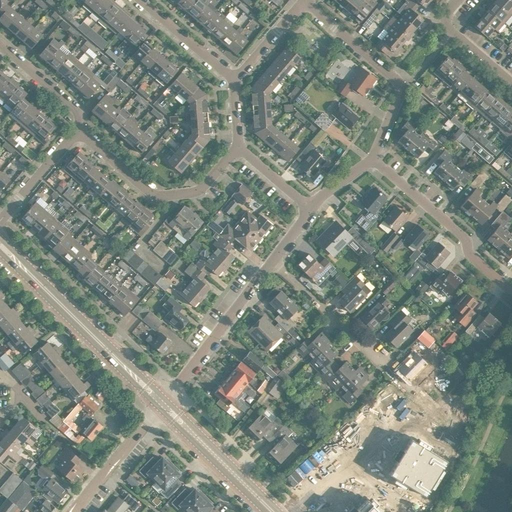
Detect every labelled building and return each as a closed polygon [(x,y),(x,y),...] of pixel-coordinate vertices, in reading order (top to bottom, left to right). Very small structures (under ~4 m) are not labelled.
[(0,0),(0,17),(9,7),(6,4),(6,0),(0,0)] [(93,9),(101,0),(86,0),(85,2),(82,5),(91,13),(93,9)] [(101,16),(113,3),(108,0),(101,0),(93,9),(101,16)] [(181,0),(178,4),(186,11),(196,0),(181,0)] [(199,0),(196,0),(186,11),(195,19),(206,5),(199,0)] [(350,0),(344,8),(352,15),(364,0),(350,0)] [(372,0),(364,0),(352,15),(360,22),(377,3),(372,0)] [(404,0),(415,9),(419,3),(424,7),(430,0),(404,0)] [(493,0),(495,1),(511,15),(511,13),(511,1),(510,0),(493,0)] [(495,1),(492,4),(490,3),(486,8),(488,9),(504,23),(511,15),(495,1)] [(55,10),(58,6),(53,2),(49,6),(55,10)] [(121,10),(117,7),(119,6),(114,2),(113,3),(101,16),(97,21),(105,28),(107,26),(121,10)] [(206,5),(195,19),(203,26),(217,9),(209,2),(206,5)] [(402,16),(416,28),(423,19),(404,3),(397,12),(402,16)] [(0,17),(0,21),(6,27),(18,14),(9,7),(0,17)] [(376,17),(381,12),(376,8),(372,13),(376,17)] [(118,30),(129,17),(125,14),(127,13),(122,9),(121,10),(107,26),(115,33),(118,30)] [(210,34),(211,33),(225,17),(217,9),(203,26),(207,29),(205,30),(210,34)] [(488,9),(481,17),(494,29),(497,31),(504,23),(488,9)] [(377,17),(376,17),(372,13),(362,25),(367,29),(377,17)] [(6,27),(14,34),(26,21),(18,14),(6,27)] [(390,20),(409,36),(410,37),(414,33),(412,32),(416,28),(402,16),(398,21),(393,16),(390,20)] [(77,28),(80,24),(72,17),(69,21),(77,28)] [(129,17),(118,30),(126,37),(137,24),(129,17)] [(211,33),(219,40),(231,27),(234,24),(225,17),(211,33)] [(481,17),(473,26),(486,37),(494,29),(481,17)] [(383,28),(388,32),(401,44),(405,40),(407,41),(410,37),(409,36),(390,20),(383,28)] [(14,34),(23,41),(34,28),(26,21),(14,34)] [(137,24),(126,37),(123,41),(129,46),(127,49),(132,53),(142,41),(139,39),(145,32),(137,24)] [(231,27),(219,40),(228,47),(239,34),(243,29),(240,26),(236,31),(231,27)] [(34,28),(23,41),(31,48),(42,35),(34,28)] [(394,53),(401,44),(388,32),(381,41),(380,40),(375,45),(385,54),(390,49),(394,53)] [(239,34),(228,47),(236,54),(247,41),(239,34)] [(133,54),(142,62),(153,48),(144,41),(133,54)] [(50,42),(39,55),(47,62),(59,49),(62,45),(58,42),(55,46),(50,42)] [(59,49),(47,62),(55,69),(69,53),(70,52),(62,45),(59,49)] [(279,54),(292,66),(300,57),(287,46),(279,54)] [(142,62),(150,69),(161,55),(153,48),(142,62)] [(55,69),(64,76),(78,60),(69,53),(55,69)] [(279,54),(272,63),(285,74),(292,66),(279,54)] [(161,55),(150,69),(147,72),(155,79),(158,76),(169,62),(161,55)] [(442,80),(444,77),(457,62),(453,58),(451,60),(447,56),(436,69),(436,70),(434,73),(442,80)] [(64,76),(72,84),(86,67),(78,60),(64,76)] [(169,62),(158,76),(155,79),(164,86),(178,70),(169,62)] [(461,66),(457,62),(444,77),(442,80),(450,87),(453,84),(464,71),(460,67),(461,66)] [(265,71),(278,82),(285,74),(272,63),(265,71)] [(80,91),(94,74),(86,67),(72,84),(75,86),(74,88),(79,92),(80,91)] [(361,67),(349,84),(342,79),(335,89),(345,96),(351,87),(364,96),(369,89),(368,88),(370,85),(371,86),(376,79),(361,67)] [(120,79),(123,75),(118,71),(115,75),(120,79)] [(258,79),(271,90),(278,82),(265,71),(258,79)] [(453,84),(461,91),(472,78),(464,71),(453,84)] [(0,90),(10,79),(2,72),(0,73),(0,90)] [(178,93),(189,80),(181,72),(169,86),(178,93)] [(102,81),(94,74),(80,91),(84,94),(82,95),(87,99),(100,85),(104,88),(107,84),(113,77),(109,74),(102,81)] [(109,92),(120,79),(115,75),(113,77),(107,84),(104,88),(109,92)] [(11,77),(10,79),(0,90),(0,98),(4,102),(18,86),(15,83),(16,82),(11,77)] [(465,102),(469,98),(480,85),(472,78),(461,91),(457,95),(465,102)] [(252,110),(270,109),(269,93),(271,90),(258,79),(251,87),(252,110)] [(186,100),(197,87),(189,80),(178,93),(186,100)] [(434,89),(429,85),(426,88),(422,85),(419,89),(427,97),(430,93),(434,89)] [(480,85),(469,98),(465,102),(473,109),(488,92),(480,85)] [(12,109),(15,106),(15,107),(23,98),(27,94),(18,86),(4,102),(12,109)] [(190,118),(208,117),(206,94),(197,87),(186,100),(189,103),(190,118)] [(497,99),(488,92),(473,109),(476,112),(479,111),(483,115),(497,99)] [(438,100),(430,93),(427,97),(435,104),(438,100)] [(140,103),(143,99),(137,94),(134,98),(140,103)] [(91,110),(99,118),(111,105),(116,99),(113,97),(111,99),(106,95),(103,98),(102,97),(91,110)] [(491,122),(491,121),(493,119),(505,106),(501,103),(503,101),(498,97),(497,99),(483,115),(491,122)] [(23,98),(15,107),(15,106),(12,109),(11,111),(8,114),(17,121),(31,105),(23,98)] [(146,108),(148,104),(143,99),(140,103),(146,108)] [(17,121),(25,128),(39,112),(35,109),(37,107),(32,103),(31,105),(17,121)] [(332,115),(348,129),(358,117),(341,103),(332,115)] [(505,106),(493,119),(491,121),(500,128),(502,126),(511,113),(511,112),(509,110),(511,108),(506,104),(505,106)] [(111,105),(99,118),(108,125),(119,112),(121,109),(118,106),(115,109),(111,105)] [(263,140),(274,127),(271,124),(270,109),(252,110),(254,133),(263,140)] [(25,128),(33,135),(47,119),(39,112),(25,128)] [(108,125),(116,132),(127,119),(119,112),(108,125)] [(324,131),(332,122),(321,113),(313,122),(324,131)] [(511,113),(502,126),(500,128),(499,129),(510,139),(511,136),(511,131),(511,113)] [(130,116),(127,119),(116,132),(124,139),(135,126),(138,123),(130,116)] [(33,135),(45,145),(49,140),(46,138),(56,126),(52,123),(53,121),(48,117),(47,119),(33,135)] [(189,136),(202,148),(209,139),(208,117),(190,118),(191,134),(189,136)] [(397,139),(406,148),(419,134),(413,129),(416,125),(408,118),(400,127),(404,131),(397,139)] [(124,139),(132,146),(143,133),(135,126),(124,139)] [(271,147),(282,134),(274,127),(263,140),(271,147)] [(476,130),(472,127),(468,132),(476,139),(479,136),(474,132),(476,130)] [(321,129),(301,152),(307,157),(302,164),(299,166),(311,177),(326,160),(319,155),(321,153),(313,145),(324,132),(321,129)] [(465,135),(458,129),(454,134),(461,140),(465,135)] [(143,133),(132,146),(141,153),(152,140),(143,133)] [(282,134),(271,147),(279,154),(290,141),(282,134)] [(436,143),(432,139),(428,135),(425,139),(419,134),(406,148),(416,156),(423,148),(428,152),(436,143)] [(442,143),(446,138),(441,134),(437,138),(442,143)] [(476,143),(466,134),(460,141),(470,150),(471,148),(476,143)] [(182,145),(195,156),(202,148),(189,136),(182,145)] [(484,140),(479,136),(476,139),(484,146),(487,143),(489,141),(485,138),(484,140)] [(290,141),(279,154),(287,161),(299,148),(290,141)] [(489,163),(494,158),(476,143),(471,148),(489,163)] [(175,153),(188,164),(195,156),(182,145),(175,153)] [(511,146),(511,147),(509,145),(503,152),(511,159),(511,146)] [(26,146),(24,148),(21,152),(31,161),(36,154),(26,146)] [(432,171),(442,179),(454,165),(448,160),(452,157),(443,149),(435,159),(439,163),(432,171)] [(79,151),(66,166),(63,169),(72,177),(86,160),(82,157),(84,156),(79,151)] [(307,157),(301,152),(296,159),(302,164),(307,157)] [(188,164),(175,153),(167,161),(180,173),(188,164)] [(80,184),(83,181),(94,167),(86,160),(72,177),(80,184)] [(463,184),(471,174),(463,167),(460,170),(454,165),(442,179),(446,183),(445,185),(450,189),(459,180),(463,184)] [(488,176),(485,174),(489,169),(486,166),(469,185),(474,190),(460,206),(471,215),(484,200),(478,195),(482,191),(478,188),(488,176)] [(83,181),(91,188),(102,174),(94,167),(83,181)] [(1,172),(0,173),(0,190),(10,180),(1,172)] [(94,190),(99,195),(111,181),(110,181),(102,174),(91,188),(88,192),(91,194),(94,190)] [(110,181),(111,181),(99,195),(107,202),(119,188),(115,185),(116,184),(112,180),(110,181)] [(247,199),(252,193),(241,184),(236,190),(247,199)] [(107,202),(116,209),(127,196),(123,193),(125,191),(120,187),(119,188),(107,202)] [(368,191),(369,193),(360,203),(369,210),(364,217),(361,214),(354,221),(366,231),(381,214),(376,210),(386,198),(384,197),(385,195),(381,192),(380,193),(374,187),(373,189),(371,187),(368,191)] [(242,204),(247,199),(236,190),(232,195),(242,204)] [(481,224),(495,208),(501,212),(502,211),(511,200),(505,194),(497,204),(493,201),(489,205),(484,200),(471,215),(481,224)] [(135,203),(127,196),(116,209),(113,213),(116,215),(119,212),(124,216),(135,203)] [(135,203),(124,216),(121,219),(129,226),(143,210),(140,207),(141,205),(136,201),(135,203)] [(36,202),(33,205),(21,218),(30,225),(44,209),(36,202)] [(233,209),(227,205),(223,210),(229,214),(233,209)] [(168,216),(164,220),(177,232),(193,214),(184,206),(172,219),(168,216)] [(395,206),(383,221),(395,231),(407,216),(395,206)] [(149,227),(146,224),(152,217),(148,214),(149,212),(145,208),(143,210),(129,226),(141,236),(149,227)] [(30,225),(38,232),(49,219),(52,216),(44,209),(30,225)] [(253,235),(260,240),(272,225),(260,215),(256,219),(247,211),(238,222),(244,227),(244,226),(254,234),(253,235)] [(502,211),(501,212),(490,225),(491,225),(492,223),(497,228),(487,240),(497,249),(510,234),(503,227),(510,218),(502,211)] [(202,221),(193,214),(177,232),(187,240),(190,235),(191,236),(196,231),(195,230),(196,229),(198,229),(200,226),(199,225),(202,221)] [(45,241),(46,239),(58,226),(60,223),(52,216),(49,219),(38,232),(41,235),(40,237),(45,241)] [(332,227),(329,230),(328,228),(317,240),(332,255),(350,238),(357,244),(369,256),(374,250),(363,238),(351,227),(346,232),(335,221),(331,225),(332,227)] [(224,229),(219,235),(229,243),(234,237),(251,251),(260,240),(253,235),(254,234),(244,226),(244,227),(238,222),(232,229),(227,225),(224,229)] [(48,244),(53,248),(54,246),(54,247),(64,236),(66,233),(68,230),(60,223),(58,226),(46,239),(49,242),(48,244)] [(417,224),(404,239),(416,249),(429,234),(417,224)] [(212,254),(227,268),(230,264),(229,262),(233,257),(227,251),(232,246),(229,243),(219,235),(216,232),(212,236),(216,240),(212,244),(217,248),(212,254)] [(385,252),(390,246),(398,236),(393,232),(380,248),(385,252)] [(54,247),(54,246),(53,248),(52,248),(61,256),(75,240),(66,233),(64,236),(54,247)] [(511,235),(510,234),(497,249),(508,258),(511,253),(511,235)] [(152,246),(157,241),(152,236),(147,242),(152,246)] [(395,250),(403,240),(398,236),(390,246),(395,250)] [(61,256),(69,263),(83,247),(75,240),(61,256)] [(157,254),(165,245),(160,241),(153,250),(157,254)] [(413,266),(403,276),(411,282),(422,268),(424,270),(427,267),(432,272),(449,252),(438,242),(426,256),(422,252),(414,262),(413,266)] [(157,254),(162,258),(169,249),(165,245),(157,254)] [(69,263),(77,270),(89,257),(91,254),(83,247),(69,263)] [(127,262),(134,253),(130,249),(122,258),(127,262)] [(162,258),(166,262),(174,253),(169,249),(162,258)] [(205,274),(206,275),(211,270),(217,275),(222,270),(224,272),(227,268),(212,254),(206,249),(204,251),(204,256),(203,257),(202,256),(194,265),(191,262),(194,265),(195,267),(196,266),(203,273),(205,274)] [(127,262),(131,265),(139,256),(134,253),(127,262)] [(166,262),(171,266),(178,256),(174,253),(166,262)] [(334,268),(324,258),(318,264),(308,254),(297,265),(318,285),(334,268)] [(135,269),(143,260),(139,256),(131,265),(135,269)] [(85,277),(95,266),(95,267),(97,265),(97,264),(89,257),(77,270),(85,277)] [(148,264),(143,260),(135,269),(140,273),(148,264)] [(209,288),(200,280),(205,274),(203,273),(196,266),(195,267),(194,265),(191,262),(184,271),(193,279),(188,285),(203,299),(206,295),(205,293),(209,288)] [(144,277),(152,268),(148,264),(140,273),(144,277)] [(85,277),(83,279),(92,286),(103,273),(105,271),(97,265),(95,267),(95,266),(85,277)] [(157,272),(152,268),(144,277),(149,281),(157,272)] [(111,280),(114,277),(111,274),(110,276),(105,271),(103,273),(92,286),(95,290),(94,291),(98,295),(100,294),(111,280)] [(450,271),(445,277),(440,274),(429,286),(436,293),(440,289),(448,296),(461,281),(450,271)] [(157,272),(149,281),(154,285),(161,276),(157,272)] [(340,289),(347,282),(339,275),(332,281),(340,289)] [(355,275),(340,290),(344,294),(338,301),(349,312),(370,291),(355,275)] [(114,277),(111,280),(100,294),(98,295),(99,295),(100,294),(103,297),(102,298),(107,302),(119,287),(122,284),(114,277)] [(164,291),(169,285),(160,278),(155,283),(164,291)] [(384,294),(395,283),(391,279),(380,289),(384,294)] [(119,287),(107,302),(108,301),(116,308),(130,291),(122,284),(119,287)] [(203,299),(188,285),(182,291),(177,287),(175,290),(193,306),(198,301),(200,302),(203,299)] [(425,290),(419,285),(413,292),(419,297),(425,290)] [(118,312),(123,317),(139,299),(130,291),(116,308),(120,310),(118,312)] [(269,302),(279,313),(274,319),(278,322),(291,336),(296,331),(292,326),(295,323),(288,317),(297,308),(280,291),(269,302)] [(453,317),(459,322),(464,326),(472,316),(468,312),(476,302),(466,293),(454,306),(459,310),(453,317)] [(179,330),(188,320),(178,311),(182,307),(170,296),(162,305),(169,311),(163,317),(179,330)] [(388,313),(388,312),(383,306),(387,302),(381,296),(360,318),(371,329),(381,319),(382,319),(383,320),(384,319),(385,319),(386,319),(386,318),(387,318),(387,317),(388,316),(388,315),(388,314),(388,313)] [(144,306),(143,305),(139,302),(131,311),(136,316),(144,306)] [(10,309),(8,307),(5,304),(0,308),(0,324),(16,311),(13,307),(10,309)] [(149,310),(144,306),(136,316),(141,320),(149,310)] [(404,307),(388,323),(392,327),(384,336),(395,347),(412,330),(408,326),(412,321),(406,315),(409,312),(404,307)] [(16,311),(0,324),(0,325),(7,334),(21,322),(16,317),(20,314),(16,311)] [(155,330),(161,322),(149,311),(142,319),(155,330)] [(488,313),(483,319),(479,315),(464,331),(469,335),(476,327),(488,337),(491,334),(495,337),(503,328),(499,324),(500,323),(488,313)] [(291,336),(278,322),(272,328),(261,317),(248,329),(266,348),(279,336),(286,343),(292,337),(291,336)] [(10,348),(32,329),(29,325),(26,328),(21,322),(7,334),(12,340),(7,344),(10,348)] [(32,329),(10,348),(13,351),(18,347),(23,353),(37,341),(32,335),(35,333),(32,329)] [(425,329),(417,337),(428,347),(436,339),(425,329)] [(321,332),(312,340),(308,336),(288,356),(291,359),(298,352),(303,356),(307,352),(313,358),(327,344),(330,341),(321,332)] [(161,333),(155,340),(149,335),(145,339),(162,354),(172,342),(161,333)] [(39,360),(36,363),(38,366),(58,348),(55,345),(52,347),(47,342),(33,353),(39,360)] [(313,358),(310,361),(319,370),(315,374),(319,379),(335,363),(331,359),(336,353),(327,344),(313,358)] [(49,372),(63,360),(58,355),(62,352),(58,348),(38,366),(41,369),(44,366),(49,372)] [(246,354),(244,354),(243,356),(244,357),(243,359),(260,373),(263,369),(271,376),(274,372),(268,367),(264,363),(249,351),(246,354)] [(409,381),(427,363),(416,352),(398,370),(409,381)] [(4,353),(3,354),(0,356),(0,366),(4,371),(14,363),(4,353)] [(63,360),(49,372),(57,381),(74,367),(71,363),(67,366),(63,360)] [(254,373),(239,361),(233,369),(247,381),(253,386),(255,383),(255,382),(250,378),(254,373)] [(20,381),(30,373),(21,362),(11,371),(20,381)] [(335,363),(319,379),(324,383),(328,379),(337,388),(340,385),(354,371),(345,362),(339,367),(335,363)] [(74,367),(57,381),(65,390),(79,378),(74,373),(77,370),(74,367)] [(346,391),(342,395),(349,403),(362,390),(357,386),(366,377),(357,368),(354,371),(340,385),(346,391)] [(245,385),(247,381),(233,369),(226,377),(241,389),(240,390),(244,393),(250,397),(254,392),(245,385)] [(272,394),(280,382),(281,381),(275,376),(266,389),(272,394)] [(234,397),(242,404),(243,403),(239,399),(244,393),(240,390),(241,389),(226,377),(220,385),(234,397)] [(65,390),(73,400),(76,403),(87,394),(84,391),(90,385),(86,381),(83,384),(79,378),(65,390)] [(261,395),(269,383),(265,380),(260,386),(261,387),(257,392),(261,395)] [(30,389),(36,384),(33,381),(27,385),(30,389)] [(409,383),(396,397),(428,427),(441,413),(409,383)] [(33,392),(38,387),(36,384),(30,389),(33,392)] [(231,401),(239,407),(242,404),(234,397),(220,385),(214,394),(220,399),(216,403),(225,411),(229,406),(228,405),(231,401)] [(99,388),(94,394),(101,400),(106,394),(99,388)] [(97,406),(85,396),(79,404),(78,404),(63,420),(71,427),(78,432),(80,429),(71,421),(71,420),(81,407),(90,415),(97,406)] [(45,407),(51,402),(48,399),(43,404),(45,407)] [(45,407),(48,410),(54,405),(51,402),(45,407)] [(245,411),(248,407),(243,403),(242,404),(239,407),(245,411)] [(59,411),(54,405),(48,410),(46,412),(51,418),(59,411)] [(270,438),(283,425),(275,417),(271,421),(261,412),(245,430),(256,441),(264,432),(270,438)] [(18,420),(14,426),(34,443),(37,439),(31,434),(36,428),(19,413),(15,418),(18,420)] [(90,424),(93,420),(86,414),(83,418),(90,424)] [(90,424),(82,433),(91,440),(102,426),(94,419),(93,420),(90,424)] [(71,427),(63,420),(62,422),(63,422),(57,428),(59,430),(75,443),(81,436),(78,434),(76,437),(68,431),(71,427)] [(277,465),(286,456),(296,446),(286,437),(291,432),(283,425),(270,438),(276,444),(266,454),(277,465)] [(3,432),(20,446),(25,441),(31,446),(34,443),(14,426),(9,431),(6,428),(3,432)] [(0,441),(0,445),(18,461),(21,457),(15,452),(20,446),(3,432),(0,435),(3,438),(0,441)] [(61,447),(66,442),(60,437),(55,443),(61,447)] [(430,488),(429,487),(440,469),(441,470),(447,461),(411,439),(403,452),(399,449),(393,459),(397,462),(389,474),(425,496),(430,488)] [(18,461),(0,445),(0,461),(4,465),(9,459),(15,464),(18,461)] [(56,468),(73,482),(82,471),(75,464),(79,459),(65,447),(57,457),(62,461),(56,468)] [(155,481),(172,464),(166,458),(164,460),(162,458),(158,462),(152,456),(138,470),(145,477),(147,474),(155,481)] [(42,489),(45,492),(42,495),(50,501),(52,498),(57,502),(66,491),(51,478),(50,479),(49,478),(53,473),(42,464),(38,469),(46,476),(38,485),(42,489)] [(178,470),(172,464),(155,481),(163,489),(160,492),(167,498),(181,484),(175,479),(179,474),(177,472),(178,470)] [(9,477),(18,485),(21,480),(12,473),(9,477)] [(132,486),(137,481),(131,474),(126,479),(132,486)] [(5,482),(14,489),(18,485),(9,477),(5,482)] [(22,510),(30,499),(36,492),(22,481),(8,498),(22,510)] [(1,486),(10,494),(14,489),(5,482),(1,486)] [(0,492),(7,498),(8,497),(10,494),(1,486),(0,487),(0,492)] [(177,508),(180,506),(186,511),(189,511),(205,496),(199,490),(197,492),(194,489),(190,494),(184,488),(171,502),(177,508)] [(133,511),(139,503),(127,494),(122,500),(118,497),(105,511),(121,511),(127,506),(133,511)] [(205,496),(189,511),(209,511),(207,510),(212,506),(209,504),(211,502),(205,496)] [(13,511),(17,507),(7,498),(0,506),(0,507),(5,511),(13,511)] [(379,511),(367,499),(356,510),(353,507),(347,511),(379,511)] [(33,511),(34,511),(56,511),(58,510),(50,503),(48,505),(43,501),(37,509),(36,507),(33,511)]
